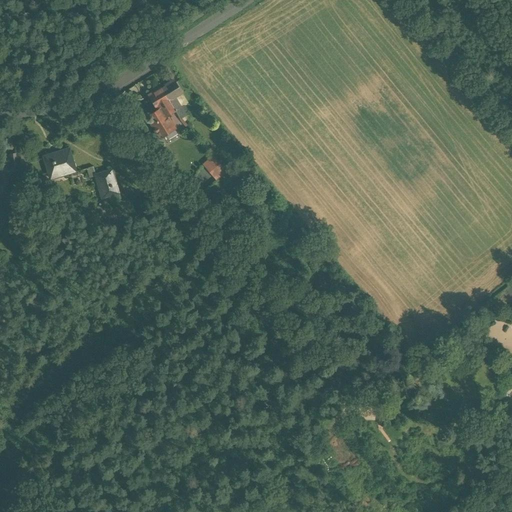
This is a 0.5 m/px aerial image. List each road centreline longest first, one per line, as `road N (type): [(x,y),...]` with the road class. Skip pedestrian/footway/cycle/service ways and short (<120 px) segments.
road 1 (residential): [(357,405),(232,280),(208,235),(96,91)]
road 2 (residential): [(243,0),(96,91)]
